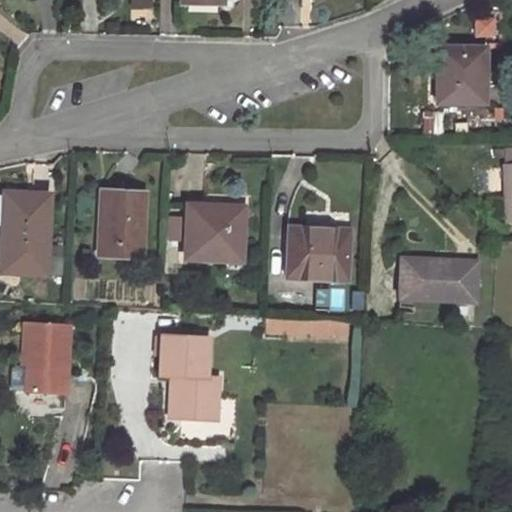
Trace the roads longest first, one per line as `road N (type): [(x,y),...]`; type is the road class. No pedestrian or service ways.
road 1 (residential): [(123,109),(161,136),(347,138),(372,122),(371,28)]
road 2 (residential): [(300,54),(46,51),(31,63),(19,141)]
road 3 (residential): [(123,109),(300,54)]
